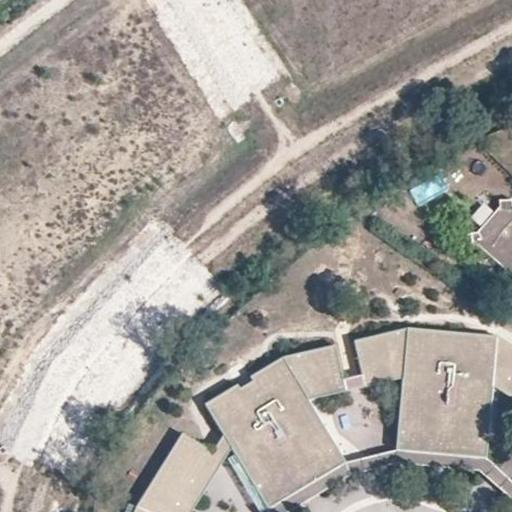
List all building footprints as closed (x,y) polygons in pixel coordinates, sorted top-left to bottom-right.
[(473,250),(481,250),(505,269),(505,277),(511,276),(511,201),(500,202),(500,207),(477,234),(472,234),(473,250)] [(362,381),(403,371),(394,455),(486,466),(496,380),(511,389),(511,349),(498,341),(409,332),(353,346),(362,381)] [(209,413),(225,439),(234,453),(273,511),(274,511),(348,463),(303,396),(343,386),(334,351),(283,362),(209,413)] [(184,511),(216,458),(184,439),(140,511),(184,511)] [(225,439),(216,458),(184,511),(200,511),(234,453),(225,439)] [(348,463),(274,511),(305,511),(357,477),(348,463)]
